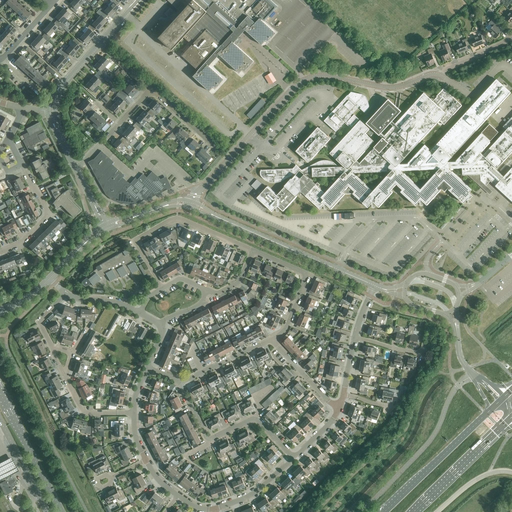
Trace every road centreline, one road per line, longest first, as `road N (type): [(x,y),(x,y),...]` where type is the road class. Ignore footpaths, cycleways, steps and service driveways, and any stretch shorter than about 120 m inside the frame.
road 1 (residential): [(191,203),(304,80),(395,87),(440,75)]
road 2 (tertiary): [(373,287),(191,203)]
road 3 (residential): [(162,289),(137,240),(169,221),(252,251)]
road 4 (unknown): [(136,29),(132,47),(219,129),(240,128)]
road 5 (primary): [(490,409),(383,511)]
road 6 (unknown): [(136,29),(240,128)]
road 7 (residential): [(252,251),(310,276),(284,331),(271,339)]
road 8 (primary): [(413,511),(511,417)]
road 9 (secondary): [(61,511),(0,393)]
road 10 (tertiary): [(104,225),(51,110)]
